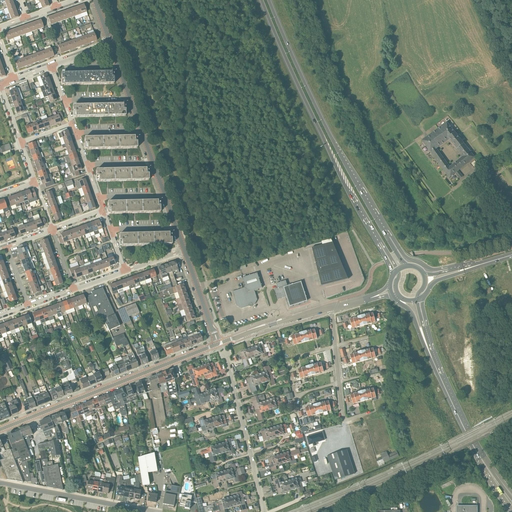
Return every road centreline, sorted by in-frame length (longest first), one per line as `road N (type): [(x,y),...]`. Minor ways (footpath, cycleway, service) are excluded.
road 1 (primary): [(260,0),(383,251)]
road 2 (primary): [(393,244),(330,134),(269,0)]
road 3 (tertiary): [(0,429),(218,344)]
road 4 (primary): [(391,295),(412,314),(487,473)]
road 5 (primary): [(495,470),(466,425),(423,317)]
road 6 (residential): [(264,511),(222,350)]
road 7 (residential): [(0,482),(141,511)]
road 8 (tertiary): [(151,159),(110,44)]
